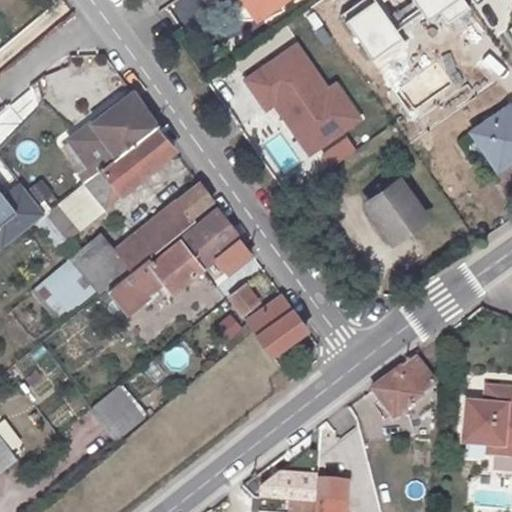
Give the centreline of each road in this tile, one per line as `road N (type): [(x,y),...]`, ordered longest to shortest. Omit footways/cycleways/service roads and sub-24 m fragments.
road 1 (residential): [(94,0),(359,363)]
road 2 (secondary): [(169,511),(359,363)]
road 3 (secondary): [(359,363),(511,253)]
